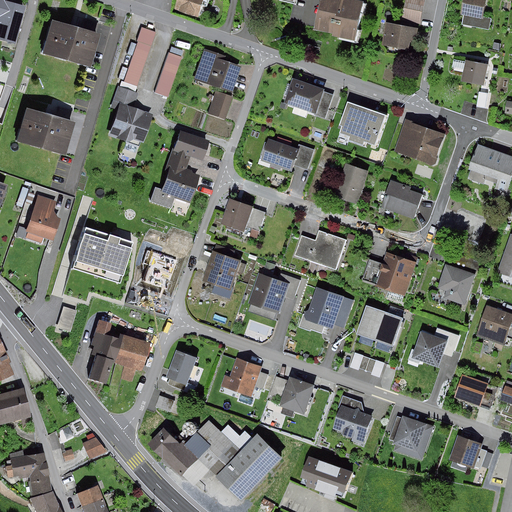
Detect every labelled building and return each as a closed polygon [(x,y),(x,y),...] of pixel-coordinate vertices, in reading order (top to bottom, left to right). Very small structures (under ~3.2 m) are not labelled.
[(26,4),(11,0),(0,0),(0,37),(16,41),(26,4)] [(215,0),(187,0),(184,11),(209,20),(215,0)] [(352,0),(334,0),(328,30),(345,34),(344,39),(369,45),(377,7),(352,2),(352,0)] [(429,1),(425,0),(408,0),(405,21),(425,25),(429,1)] [(494,0),(474,0),(470,25),(496,30),(498,20),(491,18),(494,0)] [(108,33),(59,18),(49,51),(98,66),(108,33)] [(424,30),(391,25),(388,46),(415,50),(416,42),(422,42),(424,30)] [(158,34),(142,29),(125,81),(140,87),(158,34)] [(245,64),(207,52),(198,79),(236,92),(245,64)] [(184,58),(171,54),(156,93),(170,97),(184,58)] [(496,66),(475,61),(470,82),(491,87),(496,66)] [(335,91),(301,78),(292,101),(326,114),(335,91)] [(234,98),(220,93),(212,114),(226,119),(234,98)] [(492,97),(483,95),(480,109),(489,111),(492,97)] [(158,116),(125,104),(114,134),(147,146),(158,116)] [(360,117),(344,112),(340,124),(349,127),(346,138),(384,150),(395,116),(364,106),(360,117)] [(81,121),(38,107),(27,140),(71,154),(81,121)] [(453,135),(413,121),(402,151),(443,165),(453,135)] [(174,173),(168,190),(180,194),(196,199),(204,175),(190,171),(194,157),(210,162),(217,139),(186,129),(180,147),(176,145),(168,171),(174,173)] [(307,151),(276,140),(268,162),(299,173),(307,151)] [(511,156),(486,147),(475,176),(511,189),(511,156)] [(128,159),(112,165),(116,175),(132,169),(128,159)] [(374,173),(352,165),(341,197),(363,204),(374,173)] [(13,185),(0,180),(0,212),(2,213),(13,185)] [(428,195),(396,184),(393,195),(383,192),(381,199),(392,203),(389,211),(419,221),(428,195)] [(168,190),(158,187),(152,202),(175,210),(180,194),(168,190)] [(61,203),(39,196),(29,229),(21,227),(19,236),(45,244),(47,237),(59,241),(65,220),(58,212),(61,203)] [(270,210),(238,200),(230,225),(263,235),(270,210)] [(133,242),(85,227),(72,270),(119,285),(133,242)] [(320,242),(305,237),(299,255),(341,269),(350,242),(323,232),(320,242)] [(248,261),(220,252),(211,280),(239,290),(248,261)] [(420,262),(392,252),(387,264),(375,260),(369,280),(409,294),(420,262)] [(483,275),(453,266),(447,288),(453,290),(451,298),(474,305),(483,275)] [(294,283),(264,274),(255,304),(284,313),(294,283)] [(355,301),(324,290),(317,311),(310,313),(313,326),(326,330),(329,322),(337,325),(339,321),(347,324),(355,301)] [(511,339),(511,312),(494,306),(483,336),(510,346),(511,339)] [(409,319),(375,308),(366,335),(401,346),(409,319)] [(114,328),(102,324),(96,344),(100,345),(90,379),(112,386),(119,364),(127,366),(123,381),(134,384),(138,371),(146,373),(154,347),(113,334),(114,328)] [(439,334),(427,330),(418,360),(447,369),(451,357),(456,358),(463,336),(441,329),(439,334)] [(0,341),(0,379),(15,373),(0,341)] [(207,360),(187,351),(176,377),(196,385),(207,360)] [(388,366),(359,355),(355,367),(384,377),(388,366)] [(236,378),(228,376),(224,387),(257,398),(261,385),(267,387),(271,376),(265,374),(267,367),(243,359),(236,378)] [(496,385),(470,377),(463,398),(489,406),(496,385)] [(297,385),(279,378),(273,394),(290,400),(287,407),(313,416),(324,387),(299,378),(297,385)] [(24,386),(0,392),(0,424),(32,416),(24,386)] [(511,387),(508,386),(503,403),(511,405),(511,387)] [(182,403),(163,398),(159,410),(179,416),(182,403)] [(366,405),(347,399),(340,428),(356,433),(354,440),(370,445),(379,418),(368,415),(366,405)] [(437,426),(408,418),(398,453),(426,462),(437,426)] [(218,448),(192,475),(203,487),(228,460),(236,465),(260,441),(251,433),(246,437),(234,426),(228,435),(215,423),(205,436),(218,448)] [(194,448),(171,426),(153,445),(189,479),(192,475),(218,448),(205,436),(194,448)] [(236,465),(226,476),(251,501),(294,458),(268,433),(260,441),(236,465)] [(489,446),(464,437),(456,461),(482,469),(489,446)] [(100,439),(87,444),(93,460),(106,454),(100,439)] [(46,452),(12,457),(15,477),(32,476),(34,497),(53,490),(46,452)] [(358,471),(315,455),(305,481),(348,496),(358,471)] [(108,511),(99,485),(78,493),(85,511),(108,511)] [(63,511),(53,490),(34,497),(40,511),(63,511)]
